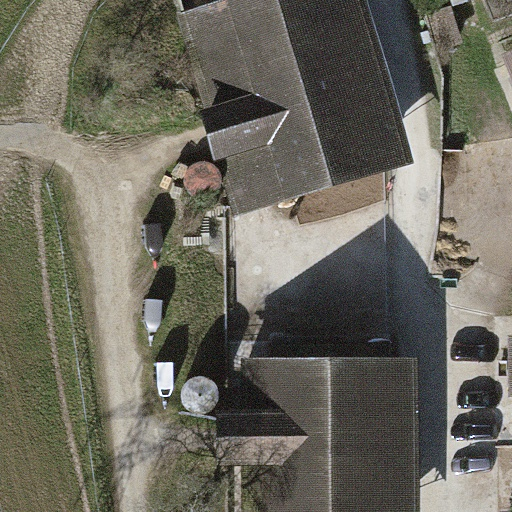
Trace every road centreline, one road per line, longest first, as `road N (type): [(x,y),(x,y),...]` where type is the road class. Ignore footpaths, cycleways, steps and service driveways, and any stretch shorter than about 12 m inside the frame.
road 1 (track): [(401,0),(428,159),(432,511)]
road 2 (track): [(147,511),(102,177),(65,147),(0,137)]
